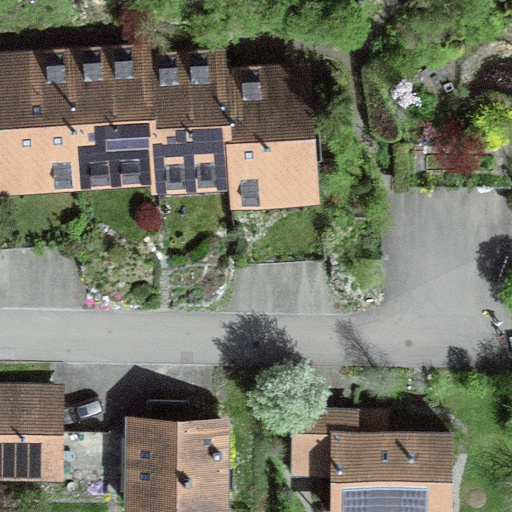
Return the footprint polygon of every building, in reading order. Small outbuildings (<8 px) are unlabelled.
[(302,69),(223,74),(222,56),(150,61),(149,53),(0,62),(0,114),(4,177),(157,167),(157,180),(229,175),(230,194),(310,189),(302,69)] [(380,217),(352,217),(352,252),(380,252),(380,217)] [(242,397),(135,399),(137,505),(244,503),(242,397)] [(75,400),(0,399),(0,469),(75,469),(75,400)] [(389,413),(294,411),(293,462),(329,463),(328,511),(342,511),(437,511),(438,477),(452,477),(453,433),(388,431),(389,413)]
